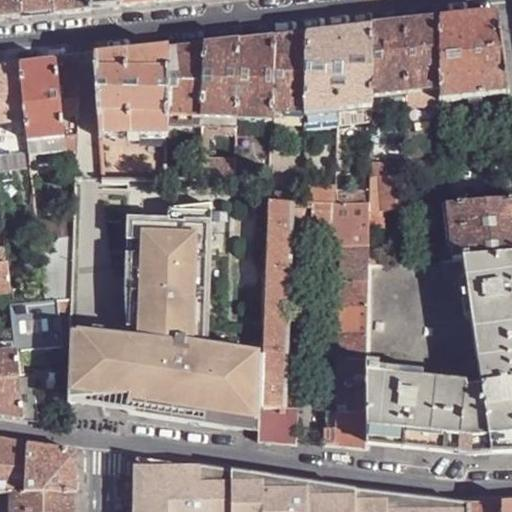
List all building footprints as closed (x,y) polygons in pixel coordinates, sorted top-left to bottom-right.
[(24,18),(21,0),(0,0),(0,20),(13,19),(24,18)] [(55,16),(53,0),(21,0),(24,18),(45,16),(55,16)] [(89,0),(53,0),(55,16),(77,13),(91,12),(89,0)] [(111,9),(125,8),(123,0),(89,0),(91,12),(111,9)] [(466,19),(442,22),(442,91),(442,103),(511,95),(501,29),(499,16),(466,19)] [(417,25),(408,26),(407,96),(442,91),(442,22),(417,25)] [(386,29),(374,30),(372,101),(407,96),(408,26),(386,29)] [(309,37),(307,118),(339,114),(373,109),(372,101),(374,30),(335,34),(309,37)] [(277,41),(274,118),(307,118),(309,37),(287,40),(277,41)] [(239,124),(274,125),(274,118),(277,41),(255,43),(242,45),(239,124)] [(239,124),(242,45),(222,47),(207,49),(204,123),(239,124)] [(204,123),(207,49),(191,50),(172,53),(169,122),(204,123)] [(95,61),(101,140),(168,141),(169,130),(169,122),(172,53),(127,58),(95,61)] [(50,66),(22,70),(31,154),(31,157),(78,152),(81,63),(50,66)] [(0,71),(0,157),(31,154),(22,70),(4,71),(0,71)] [(407,96),(407,113),(442,110),(442,103),(442,91),(407,96)] [(339,114),(338,131),(372,128),(373,109),(339,114)] [(338,131),(339,114),(307,118),(307,133),(338,131)] [(169,122),(169,130),(204,131),(204,129),(204,123),(169,122)] [(407,166),(407,177),(412,177),(442,174),(442,163),(407,166)] [(372,181),(407,177),(407,166),(372,169),(372,181)] [(415,201),(412,177),(407,177),(372,181),(371,194),(371,206),(371,214),(388,213),(416,211),(415,201)] [(175,193),(202,194),(202,184),(176,184),(175,193)] [(325,205),(326,194),(306,192),(305,205),(309,204),(313,205),(325,205)] [(338,205),(337,194),(326,194),(325,205),(335,205),(338,205)] [(371,194),(337,194),(338,205),(345,205),(371,206),(371,194)] [(281,196),(281,205),(289,205),(296,205),(296,197),(281,196)] [(416,211),(432,210),(431,200),(415,201),(416,211)] [(511,203),(448,208),(455,261),(511,256),(511,203)] [(270,205),(264,377),(261,445),(297,446),(299,413),(282,412),(289,205),(281,205),(270,205)] [(335,227),(335,205),(325,205),(313,205),(314,212),(313,226),(335,227)] [(344,248),(370,249),(371,230),(371,214),(371,206),(345,205),(344,248)] [(171,219),(136,216),(128,261),(148,262),(146,274),(126,271),(125,328),(124,413),(121,414),(116,417),(114,423),(116,429),(121,433),(140,434),(233,442),(261,445),(264,377),(210,374),(216,208),(177,211),(173,215),(172,217),(171,219)] [(388,213),(371,214),(371,230),(388,229),(388,213)] [(39,230),(40,241),(75,238),(76,226),(39,230)] [(75,238),(40,241),(46,306),(58,306),(73,305),(75,238)] [(343,283),(369,284),(370,266),(370,250),(370,249),(344,248),(343,283)] [(387,248),(370,250),(370,266),(387,265),(387,248)] [(367,416),(367,429),(382,429),(382,445),(438,452),(467,455),(511,453),(511,256),(455,261),(387,265),(370,266),(369,284),(369,311),(369,336),(368,364),(367,416)] [(126,271),(146,274),(148,262),(128,261),(126,271)] [(0,295),(11,295),(7,266),(0,266),(0,295)] [(369,311),(369,284),(343,283),(343,311),(369,311)] [(58,306),(59,317),(73,316),(73,305),(58,306)] [(17,356),(62,352),(59,317),(58,306),(46,306),(12,309),(17,354),(17,356)] [(369,336),(369,311),(343,311),(342,335),(369,336)] [(114,354),(114,331),(73,316),(69,407),(112,390),(111,354),(114,354)] [(125,328),(73,316),(114,331),(114,354),(111,354),(112,390),(69,407),(121,433),(116,429),(114,423),(116,417),(121,414),(124,413),(125,328)] [(368,364),(369,336),(342,335),(341,363),(368,364)] [(0,417),(8,419),(24,422),(19,378),(17,356),(17,354),(8,354),(0,355),(0,417)] [(367,416),(368,364),(341,363),(340,416),(367,416)] [(34,377),(19,378),(24,422),(39,424),(34,377)] [(367,416),(340,416),(339,447),(366,449),(367,443),(367,429),(367,416)] [(367,443),(382,445),(382,429),(367,429),(367,443)] [(0,440),(0,493),(11,494),(25,494),(27,446),(0,440)] [(27,446),(25,494),(75,495),(76,470),(77,454),(27,446)] [(468,511),(468,507),(154,462),(155,470),(137,472),(137,508),(136,511),(468,511)] [(0,493),(0,511),(10,511),(11,494),(0,493)] [(11,494),(10,511),(75,511),(75,504),(75,495),(25,494),(11,494)]
